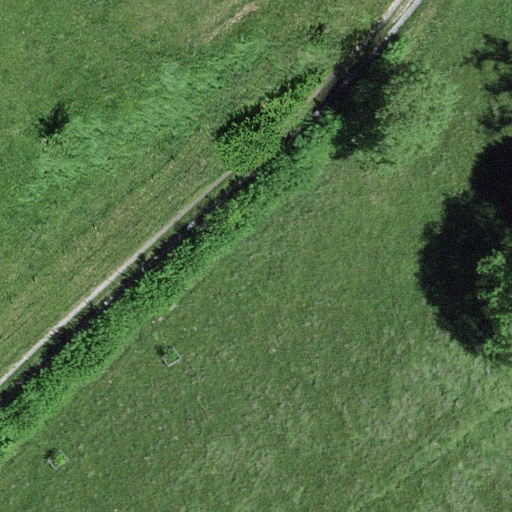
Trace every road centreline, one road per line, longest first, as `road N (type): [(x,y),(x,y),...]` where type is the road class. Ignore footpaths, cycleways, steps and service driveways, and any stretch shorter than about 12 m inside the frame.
road 1 (track): [(409,0),(316,107),(0,392)]
road 2 (track): [(373,511),(511,410)]
